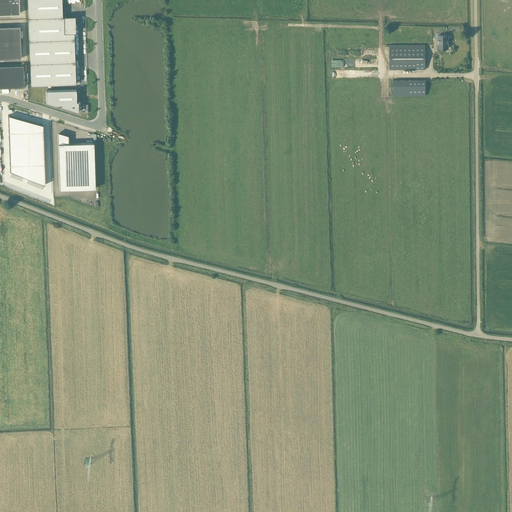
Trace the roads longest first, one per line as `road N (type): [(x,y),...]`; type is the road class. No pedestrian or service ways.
road 1 (unclassified): [(477,335),(150,253),(0,196)]
road 2 (unclassified): [(477,335),(476,0)]
road 3 (unclassified): [(98,0),(97,123),(0,98)]
